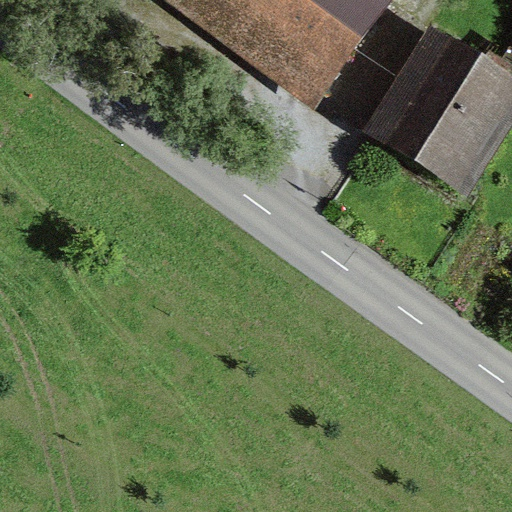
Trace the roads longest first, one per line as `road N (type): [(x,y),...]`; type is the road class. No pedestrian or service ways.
road 1 (tertiary): [(0,16),(511,388)]
road 2 (unknown): [(287,227),(443,0)]
